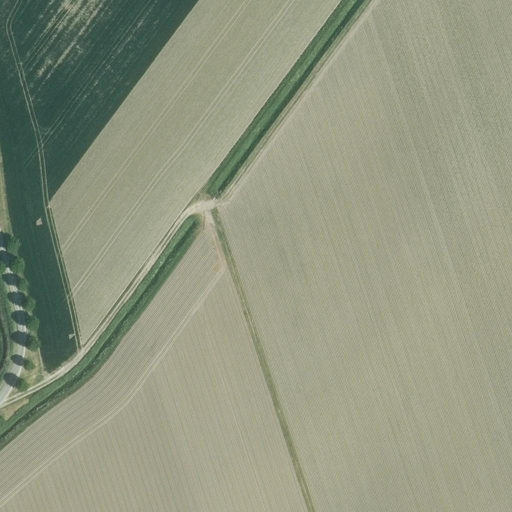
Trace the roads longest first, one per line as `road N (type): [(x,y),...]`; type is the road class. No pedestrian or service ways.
road 1 (track): [(1,399),(55,382),(80,364),(203,201),(308,511)]
road 2 (unclassified): [(0,400),(21,359),(22,334),(0,237)]
